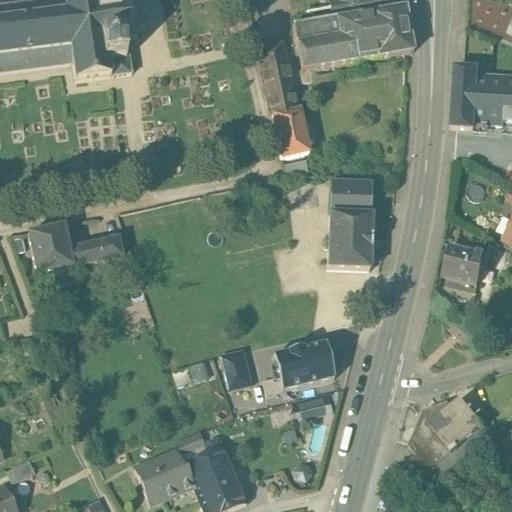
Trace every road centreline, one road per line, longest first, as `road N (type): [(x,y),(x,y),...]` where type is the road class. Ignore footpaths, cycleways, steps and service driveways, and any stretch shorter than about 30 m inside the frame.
road 1 (secondary): [(430,0),(431,124),(419,222),(381,384)]
road 2 (residential): [(381,384),(430,386),(511,360)]
road 3 (secondary): [(381,384),(347,511)]
